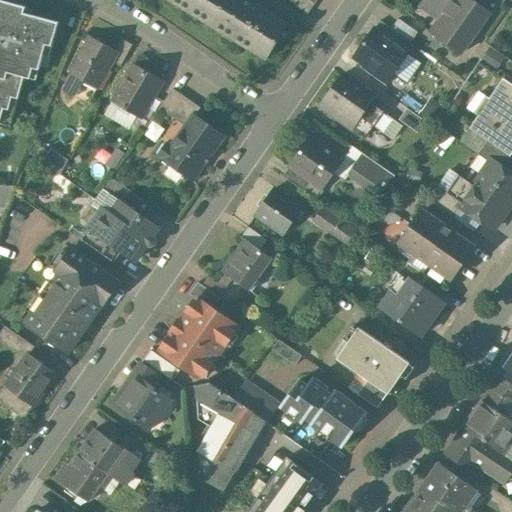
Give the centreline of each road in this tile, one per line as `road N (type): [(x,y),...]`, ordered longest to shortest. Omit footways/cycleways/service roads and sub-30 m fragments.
road 1 (residential): [(277,117),(2,511)]
road 2 (tertiary): [(359,511),(511,298)]
road 3 (residential): [(99,0),(133,15),(277,117)]
road 4 (residential): [(359,0),(277,117)]
